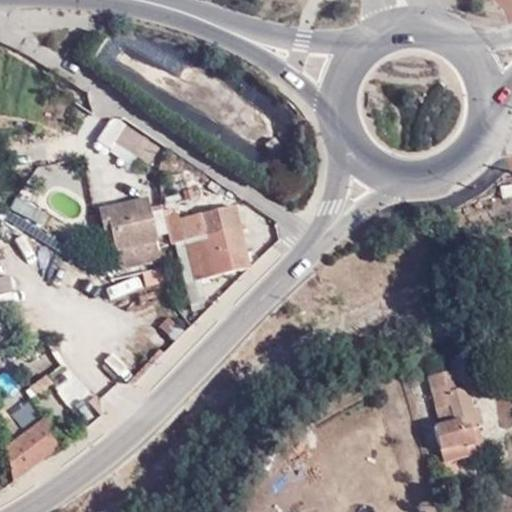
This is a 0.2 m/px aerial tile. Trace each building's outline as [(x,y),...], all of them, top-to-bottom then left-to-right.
[(128,122),(114,138),(147,165),(160,150),(128,122)] [(224,191),(206,180),(198,194),(215,204),(224,191)] [(11,196),(6,207),(37,220),(42,208),(11,196)] [(170,232),(164,208),(152,211),(150,197),(98,208),(102,228),(107,227),(113,255),(155,247),(158,247),(156,235),(170,232)] [(231,206),(171,220),(184,282),(199,278),(247,266),(231,206)] [(113,255),(115,266),(158,258),(155,247),(113,255)] [(159,266),(140,269),(143,285),(162,282),(159,266)] [(0,292),(10,291),(9,274),(0,274),(0,292)] [(199,278),(184,282),(189,305),(205,301),(199,278)] [(151,350),(147,337),(111,346),(117,371),(138,367),(135,354),(151,350)] [(34,394),(51,390),(47,375),(29,380),(34,394)] [(444,406),(446,419),(461,417),(463,443),(479,440),(476,414),(486,413),(483,384),(453,389),(454,405),(444,406)] [(10,449),(45,419),(30,397),(4,418),(10,449)] [(461,417),(446,419),(433,421),(435,447),(463,443),(461,417)] [(64,444),(45,419),(10,449),(17,481),(64,444)]
